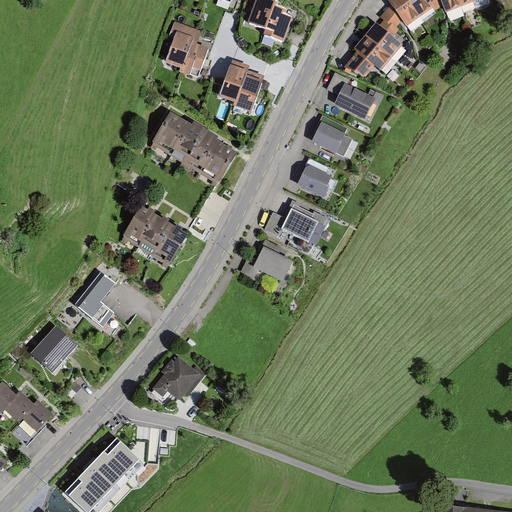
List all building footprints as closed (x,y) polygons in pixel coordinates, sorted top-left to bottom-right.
[(284,3),(274,0),(260,0),(252,23),(270,29),(268,36),(288,43),(297,18),(291,16),(292,11),(282,7),(284,3)] [(406,28),(420,18),(406,0),(388,0),(387,1),(406,28)] [(406,0),(420,18),(434,8),(427,0),(406,0)] [(457,0),(440,0),(448,19),(462,13),(457,0)] [(474,0),(457,0),(462,13),(477,7),(474,0)] [(206,33),(178,22),(173,35),(180,38),(171,63),(185,68),(184,73),(194,77),(197,68),(205,71),(213,50),(202,45),(206,33)] [(378,26),(367,39),(392,60),(403,47),(378,26)] [(367,39),(356,52),(381,73),(392,60),(367,39)] [(254,69),(237,63),(225,98),(241,103),(238,109),(254,114),(266,78),(253,74),(254,69)] [(339,97),(345,85),(348,86),(350,81),(336,74),(327,91),(339,97)] [(339,97),(334,106),(366,121),(376,100),(348,86),(345,85),(339,97)] [(208,136),(175,114),(155,144),(189,166),(208,136)] [(347,130),(323,119),(316,135),(318,135),(313,145),(343,160),(352,141),(343,136),(347,130)] [(241,157),(208,136),(189,166),(222,187),(241,157)] [(328,170),(310,161),(305,171),(306,171),(297,188),(322,200),(332,180),(325,177),(328,170)] [(325,223),(294,207),(288,220),(275,213),(266,231),(281,239),(284,233),(313,247),(325,223)] [(162,219),(145,210),(127,241),(143,250),(162,219)] [(178,229),(162,219),(143,250),(159,260),(178,229)] [(194,238),(178,229),(159,260),(176,269),(194,238)] [(257,263),(249,259),(241,276),(253,282),(257,273),(284,286),(295,264),(278,256),(280,250),(267,243),(257,263)] [(121,288),(104,275),(78,308),(106,330),(117,316),(106,306),(121,288)] [(59,329),(36,353),(56,373),(79,349),(59,329)] [(205,378),(183,358),(179,363),(176,360),(165,372),(169,375),(157,389),(168,399),(174,393),(184,402),(205,378)] [(3,385),(0,388),(0,415),(2,417),(6,413),(18,400),(16,398),(3,385)] [(16,398),(18,400),(6,413),(20,426),(24,422),(36,409),(34,407),(20,394),(16,398)] [(24,422),(38,436),(54,419),(38,403),(34,407),(36,409),(24,422)] [(116,437),(55,505),(62,511),(110,511),(150,467),(116,437)]
